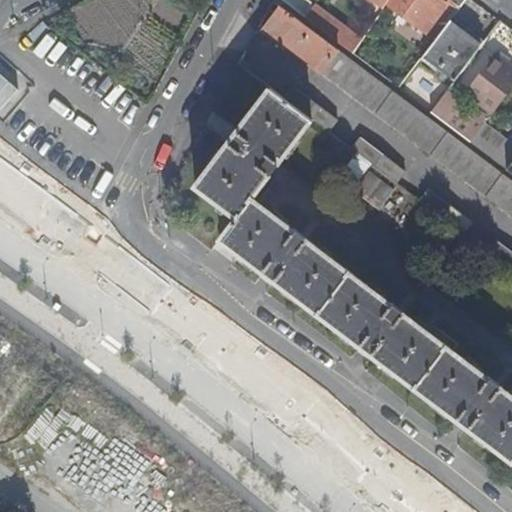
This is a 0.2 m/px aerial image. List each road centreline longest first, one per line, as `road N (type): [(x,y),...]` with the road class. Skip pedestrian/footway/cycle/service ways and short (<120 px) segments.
road 1 (residential): [(481,511),(115,212),(229,0)]
road 2 (tertiary): [(332,511),(0,250)]
road 3 (unknown): [(0,286),(285,511)]
